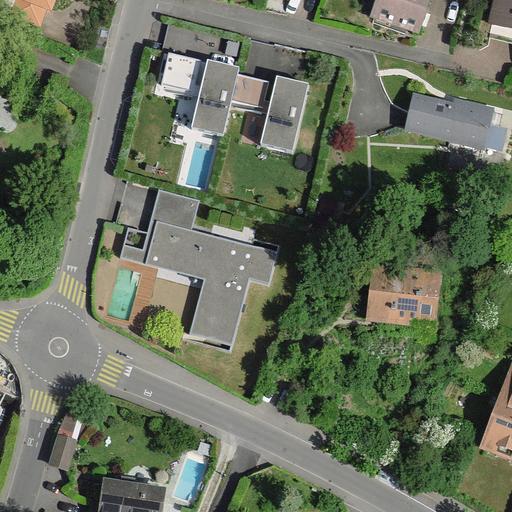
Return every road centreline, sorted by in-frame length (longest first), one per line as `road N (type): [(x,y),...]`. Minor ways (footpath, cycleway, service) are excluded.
road 1 (residential): [(59,347),(239,422),(406,511)]
road 2 (residential): [(59,347),(137,0)]
road 3 (residential): [(17,511),(59,347)]
road 4 (unknown): [(0,52),(114,97)]
